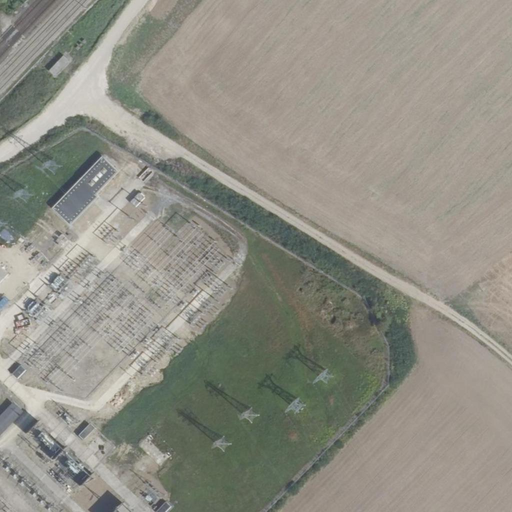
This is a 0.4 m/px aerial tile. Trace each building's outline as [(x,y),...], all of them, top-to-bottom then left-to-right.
[(66,55),(51,71),(57,76),(71,60),(66,55)] [(120,171),(104,156),(54,207),(72,225),(101,195),(99,193),(120,171)] [(27,369),(22,365),(14,374),(19,379),(27,369)] [(0,416),(0,434),(21,412),(12,404),(0,416)] [(94,428),(89,424),(79,435),(84,440),(94,428)] [(160,465),(167,457),(146,438),(139,446),(160,465)] [(166,511),(172,506),(167,501),(157,511),(166,511)] [(133,511),(122,502),(112,511),(133,511)]
